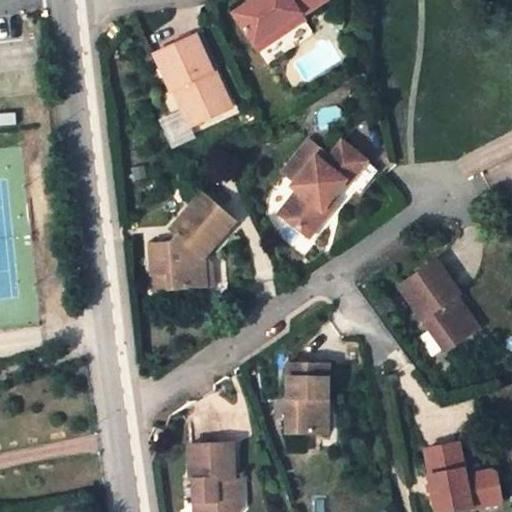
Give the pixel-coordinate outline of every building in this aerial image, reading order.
[(257,0),(234,15),(268,66),(314,36),(302,18),(328,0),(257,0)] [(194,36),(153,55),(170,92),(172,91),(190,128),(225,111),(208,74),(211,73),(194,36)] [(225,111),(231,109),(213,72),(211,73),(208,74),(225,111)] [(365,163),(341,144),(324,166),(314,159),(291,189),(297,193),(279,217),(309,240),(328,216),(322,211),(331,199),(343,183),(347,186),(365,163)] [(49,186),(39,188),(40,202),(50,201),(49,186)] [(235,224),(202,196),(171,232),(176,237),(169,245),(150,247),(152,277),(169,276),(170,292),(206,289),(203,260),(235,224)] [(337,204),(331,199),(322,211),(328,216),(337,204)] [(206,289),(213,288),(211,266),(203,260),(206,289)] [(436,265),(399,290),(445,356),(478,333),(456,301),(459,299),(436,265)] [(152,277),(154,293),(170,292),(169,276),(152,277)] [(328,368),(288,369),(289,438),(329,437),(328,368)] [(231,446),(188,448),(190,483),(192,483),(193,505),(203,504),(203,511),(239,511),(241,510),(240,484),(233,484),(232,477),(231,446)] [(464,481),(458,447),(425,454),(430,479),(428,479),(434,511),(471,511),(498,507),(500,503),(496,478),(492,475),(464,481)]
